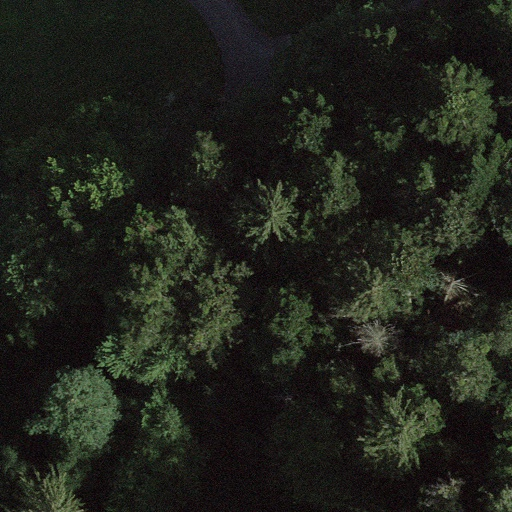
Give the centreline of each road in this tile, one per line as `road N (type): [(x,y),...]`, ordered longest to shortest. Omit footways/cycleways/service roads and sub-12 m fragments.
road 1 (track): [(221,0),(248,33),(256,74),(243,121),(229,139),(205,157),(0,246)]
road 2 (track): [(243,121),(441,0)]
